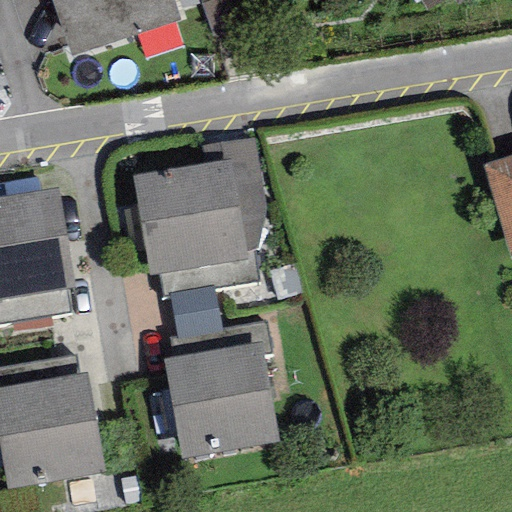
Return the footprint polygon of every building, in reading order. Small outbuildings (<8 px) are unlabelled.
[(52,0),(71,54),(177,19),(170,0),(52,0)] [(238,0),(202,0),(214,35),(247,24),(238,0)] [(418,0),(424,10),(442,0),(456,0),(458,2),(460,0),(418,0)] [(202,145),(206,165),(228,162),(245,249),(255,248),(264,211),(255,138),(202,145)] [(511,156),(482,166),(510,256),(511,255),(511,156)] [(206,165),(130,177),(149,274),(247,257),(245,249),(228,162),(206,165)] [(58,190),(0,198),(0,300),(73,290),(58,190)] [(211,286),(170,294),(178,334),(218,327),(211,286)] [(261,346),(163,363),(182,460),(279,443),(261,346)] [(89,375),(0,389),(0,458),(5,488),(105,475),(89,375)]
